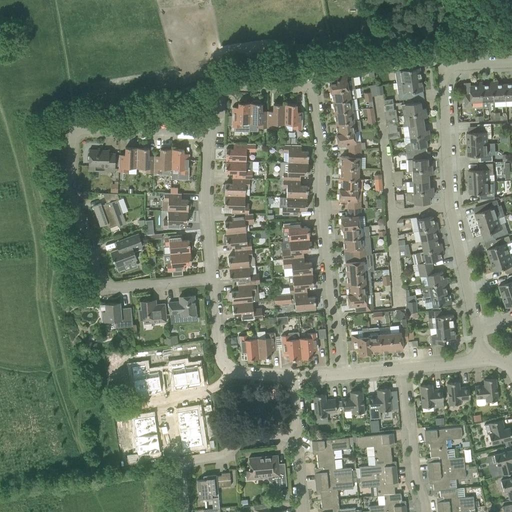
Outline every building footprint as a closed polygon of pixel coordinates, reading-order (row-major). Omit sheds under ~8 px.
[(408,69),(407,63),(394,65),(396,82),(421,79),(419,68),(408,69)] [(349,78),(348,72),(333,74),(334,80),(328,81),(330,92),(331,92),(331,91),(347,89),(347,88),(349,88),(349,89),(355,88),(353,77),(349,78)] [(423,91),(421,79),(396,82),(397,88),(398,88),(399,100),(412,98),(411,92),(423,91)] [(495,101),(494,81),(489,82),(489,85),(482,85),(483,101),(483,108),(488,108),(488,106),(489,106),(491,103),(491,101),(495,101)] [(506,100),(505,84),(498,84),(498,81),(494,81),(495,101),(506,100)] [(472,102),(483,101),(482,85),(482,82),(477,82),(477,85),(470,86),(471,93),(464,94),(465,107),(472,106),(472,102)] [(349,89),(349,88),(347,88),(347,89),(331,91),(331,92),(332,102),(350,100),(356,99),(355,88),(349,89)] [(249,123),(250,103),(247,103),(247,101),(243,100),(239,101),(239,103),(238,103),(238,107),(232,107),(232,116),(227,116),(227,125),(231,125),(231,127),(236,127),(235,130),(248,130),(248,131),(249,131),(249,123)] [(266,128),(267,111),(261,111),(261,104),(261,101),(257,100),(252,101),(252,103),(250,103),(249,123),(257,123),(257,128),(266,128)] [(352,110),(350,100),(332,102),(334,113),(352,110)] [(405,104),(401,104),(402,109),(403,115),(426,112),(425,108),(421,108),(420,102),(410,103),(405,104)] [(284,124),(285,104),(273,104),(273,111),(267,111),(266,128),(274,128),(274,124),(284,124)] [(296,105),(285,104),(284,124),(292,124),(292,129),(302,129),(302,112),(296,112),(296,105)] [(386,118),(394,117),(393,104),(384,105),(386,118)] [(374,117),(372,107),(362,109),(363,115),(367,115),(367,118),(374,117)] [(353,121),(352,110),(334,113),(335,123),(353,121)] [(426,117),(426,112),(403,115),(404,122),(403,123),(402,124),(403,127),(408,126),(423,124),(422,117),(426,117)] [(396,127),(394,117),(386,118),(388,128),(396,127)] [(360,120),(353,121),(335,123),(337,134),(354,131),(354,132),(361,131),(360,120)] [(424,130),(423,124),(408,126),(403,127),(404,138),(409,137),(429,134),(428,129),(424,130)] [(487,139),(491,138),(491,126),(477,126),(478,132),(466,133),(467,145),(487,143),(487,139)] [(398,139),(396,127),(388,128),(389,140),(398,139)] [(355,142),(354,132),(354,131),(337,134),(336,134),(338,145),(348,144),(348,150),(361,149),(360,141),(355,142)] [(429,139),(429,134),(409,137),(410,143),(407,144),(405,148),(406,154),(427,152),(426,146),(426,139),(429,139)] [(255,151),(255,144),(233,143),(233,149),(226,149),(225,160),(245,161),(246,151),(255,151)] [(488,155),(487,143),(467,145),(467,156),(479,156),(479,162),(493,161),(492,155),(488,155)] [(301,151),(301,145),(284,144),(284,152),(288,152),(287,162),(307,163),(308,151),(301,151)] [(171,169),(172,149),(169,149),(169,147),(165,146),(161,147),(161,149),(160,149),(160,159),(154,158),(153,173),(160,173),(160,169),(171,169)] [(136,168),(137,148),(125,148),(125,157),(119,157),(119,155),(118,172),(128,172),(128,168),(136,168)] [(153,173),(154,158),(148,158),(148,148),(137,148),(136,168),(146,168),(146,172),(153,173)] [(98,150),(89,149),(88,171),(98,171),(98,166),(107,166),(107,169),(114,169),(115,154),(108,153),(109,150),(103,150),(103,152),(98,152),(98,150)] [(172,149),(171,169),(179,169),(178,179),(188,179),(189,174),(189,154),(183,154),(183,149),(172,149)] [(361,157),(361,149),(348,150),(349,157),(341,156),(340,167),(359,168),(359,158),(361,157)] [(427,159),(427,152),(406,154),(406,170),(412,170),(432,169),(431,165),(427,165),(427,159)] [(252,179),(252,161),(245,161),(225,160),(225,163),(223,163),(222,167),(223,171),(225,171),(225,172),(232,172),(232,178),(249,179),(252,179)] [(309,174),(311,170),(310,166),(307,166),(307,163),(287,162),(281,162),(281,172),(283,172),(283,180),(300,180),(300,174),(307,175),(307,174),(309,174)] [(489,175),(493,175),(493,163),(479,164),(479,170),(468,171),(469,182),(489,181),(489,175)] [(358,179),(359,168),(340,167),(340,178),(358,179)] [(432,174),(432,169),(412,170),(412,181),(428,180),(428,174),(432,174)] [(401,182),(401,171),(392,171),(393,182),(401,182)] [(249,188),(249,179),(232,178),(232,184),(225,184),(223,184),(221,189),(222,193),(225,193),(224,195),(244,196),(245,188),(249,188)] [(362,179),(358,179),(340,178),(340,189),(356,190),(357,190),(360,191),(362,191),(362,179)] [(306,198),(307,186),(299,186),(300,180),(283,180),(283,187),(287,187),(286,197),(306,198)] [(428,180),(412,181),(409,181),(409,186),(412,186),(413,192),(433,191),(432,187),(428,187),(428,180)] [(494,181),(489,181),(469,182),(469,194),(481,193),(481,199),(494,199),(494,181)] [(360,201),(360,191),(357,190),(356,190),(340,189),(339,189),(338,201),(348,201),(348,207),(360,207),(360,201)] [(433,196),(433,191),(413,192),(406,193),(406,200),(413,201),(413,204),(429,203),(429,196),(433,196)] [(119,200),(117,193),(103,193),(106,203),(101,205),(100,203),(93,206),(101,226),(106,224),(107,228),(117,225),(118,226),(125,223),(117,200),(119,200)] [(191,205),(190,201),(188,200),(181,199),(181,193),(177,193),(170,193),(164,193),(164,200),(168,200),(168,211),(188,211),(188,209),(190,209),(191,205)] [(248,214),(248,204),(244,204),(244,196),(224,195),(224,207),(231,207),(231,213),(234,213),(234,214),(248,214)] [(306,209),(306,198),(286,197),(286,207),(282,207),(282,215),(299,215),(299,209),(306,209)] [(403,200),(395,200),(395,205),(399,208),(404,207),(403,200)] [(499,218),(495,207),(499,206),(497,200),(484,204),(486,210),(475,213),(478,224),(499,218)] [(361,215),(360,210),(348,210),(348,216),(340,217),(341,229),(342,229),(342,228),(359,227),(359,226),(358,216),(361,215)] [(187,223),(188,211),(168,211),(167,221),(163,220),(163,228),(180,229),(180,223),(187,223)] [(254,224),(253,214),(248,214),(234,214),(234,215),(231,215),(232,221),(224,222),(226,234),(245,232),(245,225),(254,224)] [(432,216),(416,220),(418,231),(437,227),(436,222),(433,223),(432,216)] [(495,238),(508,233),(504,223),(501,224),(499,218),(478,224),(482,236),(493,232),(495,238)] [(309,239),(308,227),(301,228),(300,222),(283,224),(284,231),(288,231),(289,241),(309,239)] [(368,226),(360,227),(360,226),(359,226),(359,227),(342,228),(342,229),(343,239),(361,237),(369,237),(368,226)] [(438,231),(437,227),(418,231),(421,241),(437,238),(435,232),(438,231)] [(251,249),(250,239),(246,240),(245,232),(226,234),(226,236),(224,236),(223,241),(224,245),(227,245),(234,245),(234,250),(237,250),(251,249)] [(137,260),(134,252),(141,249),(140,246),(142,245),(138,234),(115,242),(118,250),(110,252),(116,267),(117,267),(118,271),(125,269),(123,265),(137,260)] [(192,245),(191,241),(189,241),(189,240),(182,241),(181,235),(164,236),(165,246),(169,246),(170,254),(190,252),(190,249),(192,249),(192,245)] [(511,242),(509,236),(496,240),(497,246),(487,249),(490,260),(510,254),(507,243),(511,242)] [(361,237),(343,239),(344,250),(353,249),(354,255),(366,254),(370,254),(369,237),(361,237)] [(438,244),(437,238),(421,241),(423,252),(442,248),(441,243),(438,244)] [(310,251),(309,239),(289,241),(290,249),(282,250),(283,259),(303,257),(303,251),(310,251)] [(408,244),(404,245),(404,244),(398,245),(399,257),(410,255),(408,244)] [(431,262),(441,259),(440,253),(443,253),(442,248),(423,252),(414,253),(418,270),(432,267),(431,262)] [(255,266),(254,258),(252,256),(251,249),(237,250),(234,250),(235,256),(228,257),(229,268),(249,267),(255,266)] [(170,254),(164,255),(164,262),(166,262),(167,272),(172,271),(172,276),(183,275),(182,270),(184,270),(184,264),(191,263),(190,252),(170,254)] [(354,261),(345,262),(346,273),(370,271),(374,271),(374,270),(373,270),(371,258),(367,259),(366,255),(366,254),(354,255),(354,261)] [(507,274),(511,272),(511,258),(510,254),(490,260),(494,272),(505,268),(507,274)] [(312,274),(311,262),(304,263),(303,257),(283,259),(284,269),(291,268),(292,276),(312,274)] [(260,283),(259,274),(249,275),(249,267),(229,268),(230,280),(237,279),(238,285),(240,285),(254,284),(260,283)] [(433,273),(432,267),(418,270),(419,277),(426,275),(428,285),(447,282),(446,277),(443,278),(442,271),(433,273)] [(370,271),(346,273),(347,284),(371,282),(370,271)] [(315,284),(316,280),(314,276),(312,276),(312,274),(292,276),(288,276),(290,293),(307,292),(306,286),(313,286),(313,285),(315,284)] [(509,282),(499,285),(502,297),(511,293),(511,274),(508,276),(509,282)] [(371,282),(347,284),(348,294),(372,292),(371,287),(372,286),(371,285),(371,282)] [(448,286),(447,282),(428,285),(421,287),(424,297),(446,293),(445,287),(448,286)] [(258,301),(257,289),(255,290),(254,284),(240,285),(238,285),(238,291),(231,292),(229,292),(228,297),(230,301),(232,300),(232,303),(252,302),(258,301)] [(384,308),(393,307),(392,290),(383,291),(384,308)] [(280,294),(274,295),(275,306),(281,305),(281,307),(289,306),(289,304),(295,304),(295,311),(305,310),(315,309),(315,306),(317,306),(318,302),(316,298),(314,298),(314,297),(307,298),(307,292),(290,293),(280,294)] [(348,294),(347,295),(348,306),(354,306),(355,312),(365,311),(370,310),(369,304),(373,304),(372,292),(348,294)] [(447,299),(446,293),(424,297),(425,302),(432,301),(433,307),(451,303),(450,298),(447,299)] [(511,293),(502,297),(506,308),(511,305),(511,293)] [(180,302),(169,302),(169,312),(170,314),(181,313),(181,315),(182,322),(196,321),(196,314),(194,295),(179,297),(180,302)] [(405,307),(405,309),(405,310),(405,313),(417,312),(416,299),(412,300),(410,300),(406,301),(405,307)] [(141,309),(138,310),(139,320),(150,319),(150,323),(166,321),(165,314),(164,304),(156,305),(155,302),(153,302),(152,300),(147,301),(146,300),(143,300),(142,301),(140,301),(141,309)] [(101,312),(102,322),(115,321),(115,328),(132,326),(131,307),(121,308),(120,302),(104,304),(105,311),(101,312)] [(262,318),(261,308),(253,309),(252,302),(232,303),(233,315),(240,314),(241,320),(262,318)] [(441,316),(440,309),(428,311),(429,322),(428,323),(428,324),(428,325),(429,328),(436,328),(453,326),(452,315),(441,316)] [(455,338),(453,326),(436,328),(436,335),(430,335),(431,346),(443,345),(443,339),(455,338)] [(368,335),(368,328),(362,328),(362,330),(357,331),(357,334),(351,335),(351,341),(346,341),(347,350),(358,349),(359,355),(370,354),(370,353),(368,336),(368,335)] [(381,352),(379,334),(379,328),(368,328),(368,335),(368,336),(370,353),(381,352)] [(402,341),(408,341),(406,328),(400,329),(400,332),(390,333),(392,351),(403,350),(402,341)] [(270,350),(276,349),(274,333),(265,333),(264,331),(256,332),(257,334),(259,358),(271,357),(270,350)] [(301,359),(299,339),(298,332),(288,333),(288,335),(281,336),(282,353),(288,352),(289,360),(290,359),(290,362),(294,362),(298,361),(298,359),(301,359)] [(318,350),(316,333),(306,334),(307,338),(299,339),(301,359),(303,358),(303,360),(308,361),(312,360),(312,358),(312,357),(312,350),(318,350)] [(392,351),(390,333),(379,334),(381,352),(392,351)] [(259,358),(257,334),(239,336),(241,353),(247,352),(247,359),(259,358)] [(177,335),(169,336),(170,344),(179,343),(177,335)] [(197,364),(184,366),(187,388),(200,386),(197,364)] [(184,366),(171,368),(174,390),(187,388),(184,366)] [(158,370),(145,372),(149,394),(162,392),(158,370)] [(145,372),(132,374),(135,396),(149,394),(145,372)] [(484,385),(474,386),(476,399),(477,404),(478,405),(484,405),(485,403),(485,401),(498,400),(496,379),(483,380),(484,385)] [(459,382),(446,383),(448,404),(460,403),(460,400),(470,400),(468,387),(459,387),(459,382)] [(420,386),(422,407),(434,406),(434,407),(443,406),(442,389),(432,390),(432,385),(420,386)] [(390,403),(389,389),(377,390),(377,395),(368,396),(370,419),(380,418),(379,411),(391,410),(391,409),(397,409),(397,403),(390,403)] [(352,413),(364,412),(362,391),(350,392),(350,398),(341,398),(342,411),(351,410),(352,413)] [(313,396),(315,417),(327,416),(326,412),(336,412),(335,399),(325,400),(325,394),(313,396)] [(197,408),(176,412),(179,430),(200,427),(197,408)] [(154,415),(133,418),(136,436),(157,433),(154,415)] [(504,429),(502,420),(489,423),(489,424),(484,425),(486,433),(488,433),(491,445),(504,441),(506,446),(510,445),(509,440),(511,439),(511,438),(509,428),(504,429)] [(200,427),(179,430),(182,448),(203,445),(200,427)] [(461,438),(460,427),(424,431),(425,439),(429,439),(430,451),(446,449),(446,440),(461,438)] [(157,433),(136,436),(139,455),(160,451),(157,433)] [(394,442),(393,433),(356,437),(357,447),(373,446),(374,456),(391,454),(390,442),(394,442)] [(349,448),(348,437),(311,441),(312,450),(316,449),(317,461),(334,460),(333,450),(349,448)] [(464,465),(463,457),(447,458),(446,449),(430,451),(431,462),(427,462),(427,471),(464,467),(464,465)] [(511,449),(494,455),(497,466),(500,465),(502,475),(511,472),(511,449)] [(392,466),(391,454),(374,456),(375,465),(359,466),(359,468),(355,468),(355,470),(356,477),(360,477),(397,473),(396,465),(392,466)] [(282,474),(279,475),(277,455),(248,458),(249,469),(249,471),(246,471),(246,480),(252,479),(252,477),(267,476),(267,478),(269,480),(272,480),(272,483),(275,486),(283,485),(282,474)] [(335,469),(334,460),(317,461),(318,472),(314,473),(315,481),(352,478),(356,477),(355,470),(351,470),(351,467),(335,469)] [(450,488),(449,479),(465,478),(464,467),(427,471),(428,479),(432,479),(433,491),(439,490),(450,488)] [(216,487),(230,485),(229,473),(221,473),(221,476),(216,476),(216,475),(206,476),(206,479),(197,480),(199,501),(211,500),(211,493),(217,493),(216,487)] [(393,482),(397,482),(397,473),(360,477),(356,477),(356,481),(356,483),(361,483),(361,487),(377,485),(378,495),(383,495),(394,494),(393,482)] [(353,488),(352,482),(356,481),(356,477),(352,478),(315,481),(316,490),(320,489),(321,500),(338,499),(337,489),(353,488)] [(511,477),(500,480),(503,492),(507,491),(509,500),(511,499),(511,477)] [(457,497),(456,488),(450,488),(439,490),(440,501),(436,502),(437,510),(474,507),(473,496),(457,497)] [(400,493),(394,494),(383,495),(384,505),(368,506),(369,511),(362,511),(406,511),(405,505),(402,505),(400,493)] [(339,509),(338,499),(321,500),(321,511),(354,511),(354,507),(339,509)] [(511,511),(511,503),(502,506),(503,511),(511,511)]
